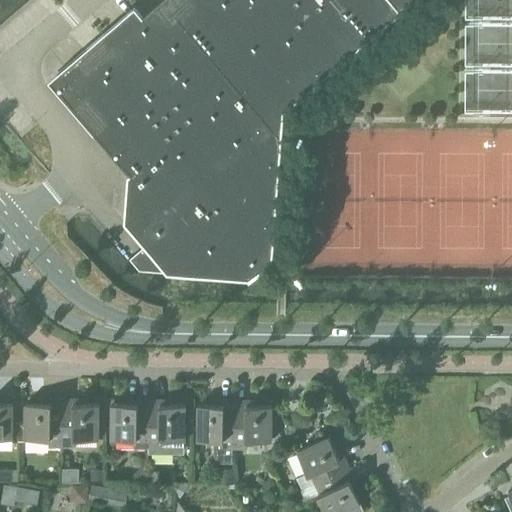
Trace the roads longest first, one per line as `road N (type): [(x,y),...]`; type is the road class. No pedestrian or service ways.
road 1 (residential): [(0,368),(320,371),(341,382),(410,511)]
road 2 (secondary): [(175,334),(511,337)]
road 3 (secondary): [(0,256),(49,313),(87,332),(138,340),(175,334)]
road 4 (secondary): [(175,334),(92,307),(13,223)]
